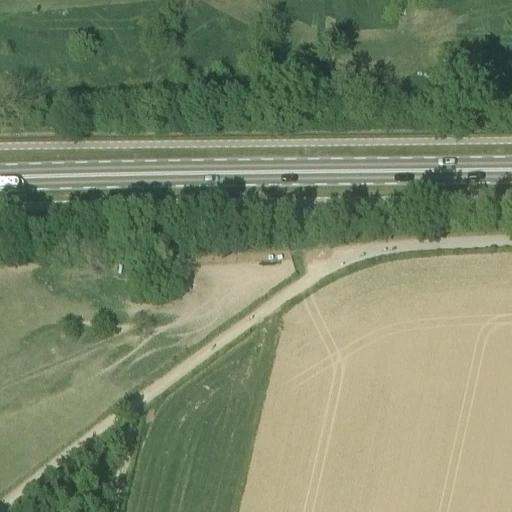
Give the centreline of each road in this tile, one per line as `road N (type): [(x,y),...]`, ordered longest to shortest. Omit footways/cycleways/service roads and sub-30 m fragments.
road 1 (secondary): [(0,180),(511,170)]
road 2 (unclassified): [(134,405),(281,297),(347,261),(404,245),(511,240)]
road 3 (track): [(0,508),(134,405)]
